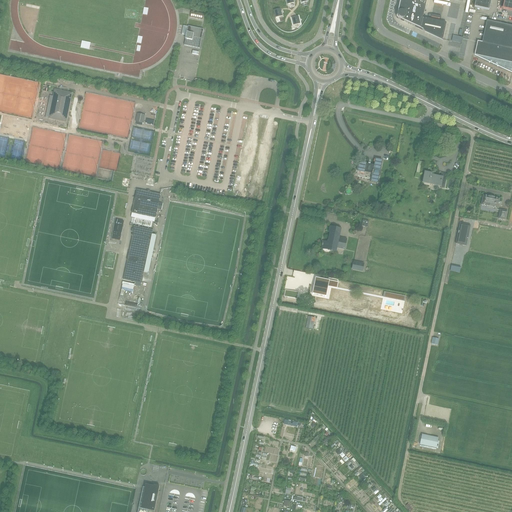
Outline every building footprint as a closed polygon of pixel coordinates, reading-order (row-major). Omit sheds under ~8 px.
[(400,0),(397,18),(443,40),(446,23),(423,18),(426,0),(400,0)] [(475,0),(474,7),(489,10),(491,0),(475,0)] [(511,0),(504,0),(503,7),(511,8),(511,0)] [(280,9),(274,10),(276,18),(282,16),(280,9)] [(204,14),(191,11),(190,18),(202,20),(204,14)] [(298,17),(292,18),(293,26),(300,24),(298,17)] [(475,56),(511,63),(511,26),(487,21),(482,43),(478,42),(475,56)] [(186,36),(184,46),(200,49),(204,30),(188,26),(188,27),(183,26),(181,35),(186,36)] [(69,102),(70,102),(72,93),(55,90),(53,99),(55,99),(52,113),(50,113),(49,119),(55,120),(55,119),(65,121),(69,102)] [(136,122),(137,122),(136,124),(142,125),(143,123),(144,124),(145,116),(137,114),(136,122)] [(357,172),(354,176),(358,177),(358,175),(363,176),(370,178),(370,179),(371,179),(371,182),(378,184),(382,161),(375,159),(374,166),(370,165),(368,165),(366,164),(359,162),(357,172)] [(442,184),(445,184),(447,173),(444,172),(443,176),(431,174),(432,172),(427,171),(425,171),(423,182),(441,186),(442,184)] [(157,210),(159,203),(161,195),(137,190),(132,213),(156,218),(157,210)] [(483,196),(481,205),(498,209),(498,206),(501,207),(502,203),(499,202),(500,199),(483,196)] [(500,210),(498,219),(505,221),(507,212),(500,210)] [(471,226),(460,224),(456,244),(467,247),(471,226)] [(132,236),(123,280),(135,283),(140,284),(142,284),(144,273),(149,274),(153,256),(148,255),(148,253),(153,254),(157,236),(152,235),(153,230),(134,226),(134,227),(132,236)] [(344,250),(346,240),(338,238),(340,230),(330,228),(329,233),(330,233),(328,244),(323,243),(322,249),(336,252),(336,248),(344,250)] [(352,270),(363,272),(365,264),(354,262),(352,270)] [(315,284),(314,290),(326,293),(327,285),(328,284),(336,286),(337,281),(319,277),(318,284),(315,284)] [(306,328),(313,330),(315,318),(308,317),(306,328)] [(439,437),(423,434),(420,445),(437,448),(439,437)] [(156,511),(161,492),(159,491),(160,487),(154,486),(146,485),(145,489),(143,488),(138,511),(156,511)]
